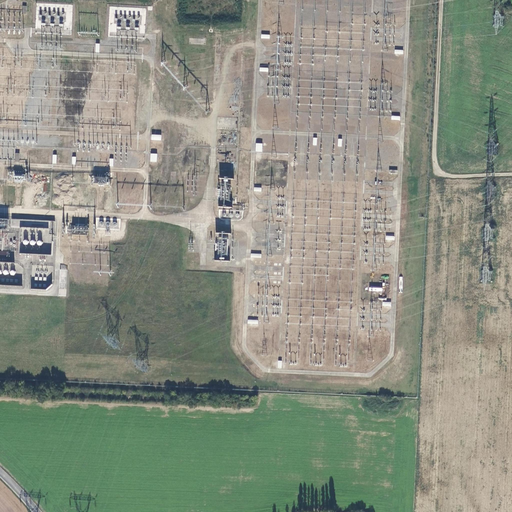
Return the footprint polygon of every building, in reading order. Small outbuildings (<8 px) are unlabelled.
[(332,133),(333,120),(331,120),(331,116),(325,116),(324,132),(332,133)] [(333,142),(322,141),(321,154),(332,155),(333,142)] [(219,178),(233,179),(234,170),(220,168),(219,178)] [(94,184),(108,184),(108,172),(94,171),(94,184)] [(55,221),(11,218),(10,227),(43,229),(42,232),(49,233),(49,229),(54,229),(55,221)] [(87,236),(88,224),(84,224),(84,219),(73,218),(73,224),(69,223),(68,233),(72,234),(71,240),(79,240),(79,235),(87,236)] [(96,219),(96,230),(105,230),(105,235),(109,235),(110,230),(119,230),(119,222),(103,222),(103,220),(96,219)] [(216,232),(215,261),(229,261),(230,233),(216,232)] [(30,254),(31,245),(35,245),(35,242),(23,241),(23,246),(21,246),(20,253),(30,254)] [(0,252),(0,284),(17,285),(18,279),(0,278),(0,262),(13,263),(14,253),(0,252)] [(61,264),(59,295),(65,296),(67,265),(61,264)] [(32,277),(31,288),(49,290),(49,285),(46,284),(47,278),(32,277)] [(369,282),(369,291),(382,291),(382,283),(369,282)]
